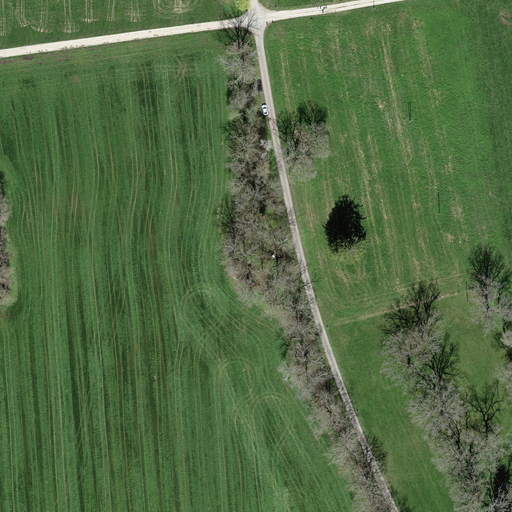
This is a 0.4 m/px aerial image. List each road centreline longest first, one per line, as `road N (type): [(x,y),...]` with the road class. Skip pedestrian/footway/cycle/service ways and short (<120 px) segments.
road 1 (track): [(253,0),(279,156),(337,381),(387,511)]
road 2 (track): [(380,0),(0,54)]
